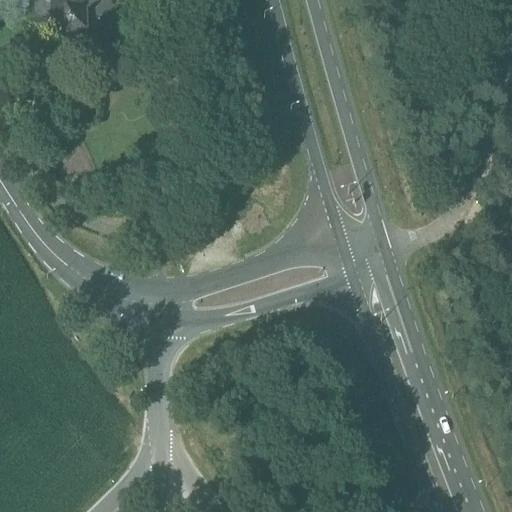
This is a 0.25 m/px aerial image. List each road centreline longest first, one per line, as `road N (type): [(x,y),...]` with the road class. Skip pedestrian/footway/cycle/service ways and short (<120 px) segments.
road 1 (primary): [(271,0),(350,268)]
road 2 (primary): [(479,511),(389,257)]
road 3 (primary): [(389,257),(311,0)]
road 4 (primary): [(350,268),(441,511)]
road 5 (secondary): [(161,304),(79,276),(30,230),(0,182)]
road 6 (secondary): [(161,304),(350,268)]
road 7 (unclassified): [(161,462),(161,304)]
